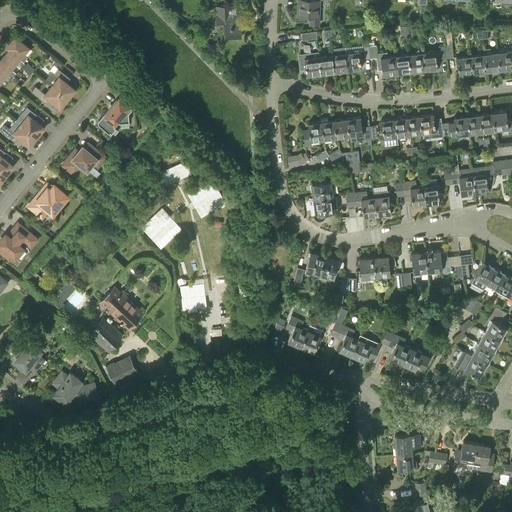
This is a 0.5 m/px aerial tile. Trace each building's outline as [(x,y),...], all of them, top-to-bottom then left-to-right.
[(319,0),(298,0),(297,15),(310,16),(310,23),(318,24),(319,0)] [(240,13),(228,14),(228,6),(216,6),(217,14),(216,14),(216,25),(224,25),(225,36),(241,35),(240,13)] [(301,33),(302,40),(317,38),(316,31),(301,33)] [(445,45),(447,58),(453,57),(452,44),(451,31),(444,32),(445,45)] [(20,56),(19,58),(24,62),(27,57),(23,53),(28,47),(15,36),(12,39),(11,38),(6,45),(20,56)] [(369,45),(371,58),(380,57),(382,74),(398,72),(396,55),(387,56),(387,52),(377,53),(375,44),(369,45)] [(10,69),(19,58),(20,56),(6,45),(4,48),(8,51),(0,60),(10,69)] [(371,58),(369,45),(362,46),(363,59),(371,58)] [(423,52),(426,69),(438,67),(437,61),(440,60),(440,59),(447,58),(445,45),(438,46),(438,50),(423,52)] [(511,46),(511,47),(511,50),(498,51),(500,69),(511,67),(511,46)] [(346,52),(348,70),(361,68),(359,50),(346,52)] [(484,53),(486,71),(500,69),(498,51),(484,53)] [(318,52),(298,54),(299,69),(305,68),(306,75),(322,73),(320,55),(319,55),(318,52)] [(333,53),(335,71),(348,70),(346,52),(333,53)] [(409,53),(412,71),(426,69),(423,52),(409,53)] [(320,55),(322,73),(335,71),(333,53),(320,55)] [(396,55),(398,72),(412,71),(409,53),(396,55)] [(470,55),(472,72),(486,71),(484,53),(470,55)] [(456,56),(458,74),(472,72),(470,55),(456,56)] [(10,69),(0,60),(0,81),(8,72),(12,75),(15,72),(10,69)] [(23,68),(30,74),(35,69),(27,63),(23,68)] [(52,86),(67,98),(74,89),(66,83),(70,78),(58,68),(53,73),(51,71),(45,80),(52,86)] [(67,98),(52,86),(45,94),(35,86),(31,91),(45,102),(49,98),(60,107),(67,98)] [(116,98),(99,120),(98,120),(98,121),(98,122),(98,123),(98,124),(99,125),(110,134),(116,128),(114,126),(117,123),(129,122),(128,113),(132,109),(119,98),(117,100),(116,98)] [(27,106),(16,119),(21,124),(36,136),(43,127),(32,118),(36,114),(27,106)] [(494,123),(495,129),(501,128),(502,134),(511,132),(511,119),(507,120),(506,110),(490,112),(492,124),(494,123)] [(480,125),(481,131),(495,129),(494,123),(492,124),(490,112),(477,114),(478,125),(480,125)] [(422,127),(422,132),(428,131),(429,137),(443,135),(442,122),(434,123),(433,113),(418,115),(419,128),(422,127)] [(469,127),(469,132),(481,131),(480,125),(478,125),(477,114),(465,115),(466,127),(469,127)] [(419,128),(418,115),(405,116),(407,128),(409,127),(410,133),(422,132),(422,127),(419,128)] [(442,122),(443,135),(449,134),(456,134),(469,132),(469,127),(466,127),(465,115),(453,117),(454,122),(448,123),(448,122),(442,122)] [(350,126),(351,135),(352,140),(370,138),(368,125),(361,126),(360,116),(348,118),(349,126),(350,126)] [(396,129),(397,135),(410,133),(409,127),(407,128),(405,116),(393,118),(395,129),(396,129)] [(324,134),(322,118),(320,118),(320,120),(316,121),(308,123),(308,129),(303,129),(305,146),(311,145),(311,140),(325,138),(325,134),(324,134)] [(325,134),(325,138),(338,136),(338,131),(336,131),(334,119),(327,120),(327,118),(322,118),(324,134),(325,134)] [(349,126),(348,118),(334,119),(336,131),(338,131),(338,136),(351,135),(350,126),(349,126)] [(395,129),(393,118),(381,119),(383,137),(397,135),(396,129),(395,129)] [(36,136),(21,124),(16,119),(9,128),(4,124),(0,129),(14,141),(18,136),(29,145),(36,136)] [(368,125),(370,138),(377,137),(375,124),(368,125)] [(99,165),(106,157),(95,147),(90,153),(82,146),(75,155),(72,152),(62,164),(75,175),(83,166),(87,170),(94,161),(99,165)] [(0,169),(5,174),(12,165),(2,157),(5,152),(0,147),(0,169)] [(328,154),(328,155),(331,160),(342,154),(339,148),(328,154)] [(284,154),(286,164),(306,159),(304,149),(284,154)] [(326,149),(314,155),(318,162),(328,155),(328,154),(326,149)] [(346,159),(359,157),(358,150),(345,152),(346,159)] [(347,165),(359,164),(359,157),(346,159),(347,165)] [(507,172),(506,159),(499,160),(500,173),(507,172)] [(192,173),(186,160),(160,172),(166,185),(177,180),(181,178),(192,173)] [(500,173),(499,160),(493,161),(493,165),(471,168),(473,182),(474,182),(475,192),(488,190),(488,189),(491,188),(492,182),(487,181),(487,175),(500,173)] [(451,170),(453,183),(459,182),(461,193),(475,192),(474,182),(473,182),(471,168),(451,170)] [(453,183),(451,170),(444,171),(445,184),(453,183)] [(211,177),(186,192),(192,202),(195,207),(201,217),(226,202),(211,177)] [(313,197),(332,195),(330,180),(311,183),(313,197)] [(424,194),(423,185),(416,186),(415,180),(402,182),(403,194),(410,194),(412,205),(426,203),(425,194),(424,194)] [(403,194),(402,182),(395,183),(396,195),(403,194)] [(425,194),(426,203),(439,201),(439,200),(441,200),(443,193),(438,192),(437,183),(423,185),(424,194),(425,194)] [(54,184),(50,189),(45,185),(38,194),(40,195),(37,200),(35,198),(28,206),(37,213),(36,214),(38,216),(39,215),(42,217),(48,210),(50,212),(56,205),(58,206),(68,195),(54,184)] [(376,205),(377,214),(390,212),(390,211),(392,211),(394,204),(389,203),(388,190),(373,192),(374,196),(375,205),(376,205)] [(353,193),(354,205),(361,204),(363,216),(377,214),(376,205),(375,205),(374,196),(367,197),(366,191),(353,193)] [(354,205),(353,193),(346,193),(347,206),(354,205)] [(332,195),(313,197),(315,212),(337,210),(336,200),(333,200),(332,195)] [(182,228),(174,220),(170,216),(170,215),(162,207),(141,227),(160,248),(182,228)] [(24,228),(20,233),(14,228),(8,236),(6,234),(0,240),(0,244),(3,247),(1,250),(8,256),(10,253),(15,257),(23,248),(21,247),(25,242),(31,247),(37,239),(24,228)] [(63,249),(60,252),(65,257),(68,253),(63,249)] [(427,251),(428,270),(434,269),(442,269),(442,272),(443,272),(444,273),(445,273),(446,274),(447,274),(448,273),(450,273),(450,272),(449,256),(447,256),(446,252),(446,251),(440,251),(440,250),(427,251)] [(320,273),(324,255),(310,251),(305,269),(320,273)] [(428,270),(427,251),(411,253),(413,272),(428,270)] [(324,255),(320,273),(333,277),(336,267),(342,269),(343,263),(343,261),(338,260),(338,258),(324,255)] [(374,256),(376,275),(390,274),(389,265),(395,264),(395,258),(394,256),(388,256),(388,255),(374,256)] [(376,275),(374,256),(359,258),(361,277),(376,275)] [(483,261),(474,276),(471,282),(483,289),(486,283),(487,283),(489,279),(487,278),(493,267),(483,261)] [(461,264),(463,277),(469,276),(467,263),(461,264)] [(463,277),(461,264),(454,265),(455,278),(463,277)] [(493,287),(493,288),(498,291),(501,286),(500,285),(505,274),(501,271),(502,268),(497,265),(495,268),(493,267),(487,278),(489,279),(487,283),(493,287)] [(304,268),(297,266),(294,279),(300,280),(304,268)] [(402,272),(404,284),(411,284),(410,271),(402,272)] [(404,284),(402,272),(395,273),(396,285),(404,284)] [(501,286),(498,291),(509,298),(511,292),(511,290),(511,287),(511,277),(505,274),(500,285),(501,286)] [(349,280),(349,277),(341,277),(341,289),(349,290),(349,280)] [(58,307),(64,302),(62,299),(75,287),(67,278),(54,290),(58,295),(52,300),(58,307)] [(182,287),(183,311),(188,310),(188,313),(197,313),(197,310),(207,309),(205,285),(182,287)] [(114,286),(100,302),(128,328),(143,312),(114,286)] [(466,309),(472,298),(463,293),(457,304),(466,309)] [(472,298),(466,309),(470,312),(477,300),(472,298)] [(477,300),(470,312),(475,314),(481,303),(477,300)] [(492,311),(503,318),(506,312),(495,305),(492,311)] [(484,331),(500,339),(506,327),(500,323),(503,318),(492,311),(488,318),(491,319),(484,331)] [(441,313),(436,317),(443,326),(448,322),(441,313)] [(304,334),(307,329),(301,326),(303,320),(291,315),(286,327),(292,330),(287,340),(301,347),(307,335),(304,334)] [(104,316),(87,333),(108,352),(124,334),(104,316)] [(461,331),(463,332),(473,324),(468,318),(458,327),(461,331)] [(338,336),(343,325),(335,321),(330,333),(338,336)] [(307,335),(301,347),(313,352),(313,351),(315,352),(320,347),(316,343),(320,335),(322,330),(315,327),(315,326),(309,324),(307,329),(304,334),(307,335)] [(353,356),(354,352),(358,345),(355,343),(358,338),(352,335),(354,330),(343,325),(338,336),(343,339),(338,349),(353,356)] [(388,344),(393,332),(386,330),(381,341),(388,344)] [(452,338),(456,344),(466,336),(463,332),(461,331),(452,338)] [(478,342),(493,351),(496,345),(499,347),(499,346),(502,341),(499,340),(500,339),(484,331),(478,342)] [(393,332),(388,344),(394,347),(389,357),(403,364),(409,352),(410,351),(407,350),(409,346),(402,343),(405,338),(393,332)] [(375,353),(375,352),(379,343),(360,333),(358,338),(355,343),(358,345),(354,352),(353,356),(363,360),(364,359),(366,360),(374,352),(375,353)] [(17,337),(9,347),(19,355),(15,359),(25,368),(29,364),(34,369),(43,359),(37,354),(40,350),(30,341),(27,345),(17,337)] [(471,354),(471,355),(486,363),(490,357),(492,358),(496,353),(493,351),(478,342),(476,341),(473,347),(474,348),(471,354)] [(410,351),(409,352),(403,364),(415,369),(415,368),(417,368),(421,365),(426,367),(431,356),(409,346),(407,350),(410,351)] [(486,363),(471,355),(471,354),(467,352),(460,365),(459,368),(469,373),(470,371),(479,376),(486,363)] [(113,361),(105,365),(116,387),(139,375),(129,355),(114,362),(113,361)] [(58,390),(54,395),(65,402),(69,398),(71,394),(80,400),(97,395),(93,383),(82,386),(78,384),(81,380),(70,373),(68,376),(62,372),(54,383),(60,387),(58,390)] [(396,455),(412,454),(414,453),(413,446),(420,445),(419,433),(410,434),(394,435),(396,455)] [(473,464),(476,443),(463,440),(461,450),(456,449),(453,465),(465,466),(465,462),(473,464)] [(476,443),(473,464),(480,465),(479,469),(491,471),(494,453),(488,452),(489,445),(476,443)] [(425,449),(425,454),(429,455),(428,462),(434,463),(437,451),(430,450),(425,449)] [(448,453),(437,451),(434,463),(445,465),(448,453)] [(412,454),(396,455),(397,468),(416,467),(416,460),(414,461),(414,453),(412,454)] [(509,475),(510,464),(504,463),(502,474),(509,475)] [(507,485),(508,480),(509,475),(502,474),(500,474),(499,484),(507,485)] [(433,511),(430,499),(406,507),(407,511),(433,511)]
